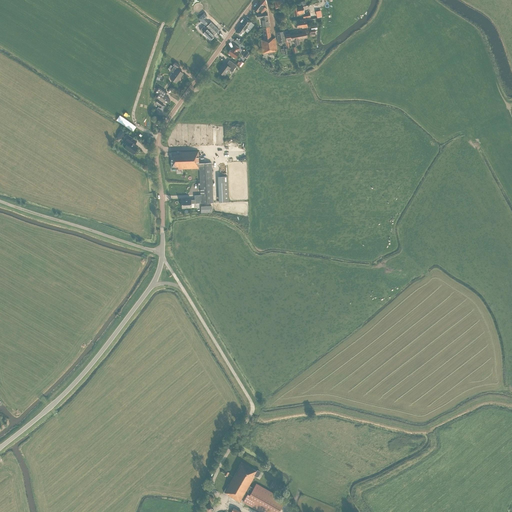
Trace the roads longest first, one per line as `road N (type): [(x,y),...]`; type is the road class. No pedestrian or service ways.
road 1 (tertiary): [(256,0),(158,137),(161,251)]
road 2 (track): [(511,403),(475,403),(419,429),(321,409),(261,418),(251,411)]
road 3 (unclassified): [(182,288),(251,404),(213,491)]
road 4 (tertiary): [(151,286),(71,386),(0,447)]
road 5 (unclassified): [(161,251),(0,201)]
road 6 (track): [(158,137),(138,126),(133,110),(164,23)]
road 7 (track): [(364,511),(356,488),(431,447),(430,427)]
